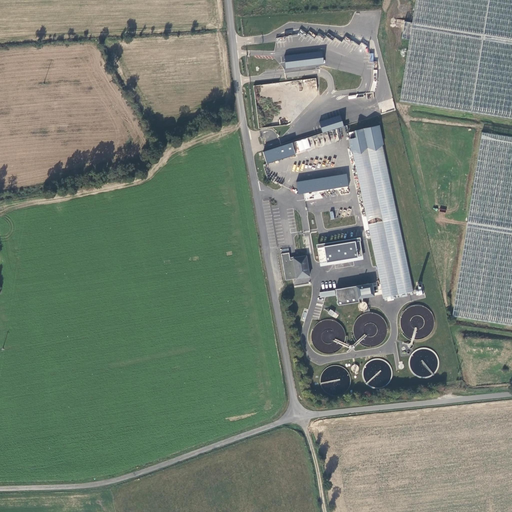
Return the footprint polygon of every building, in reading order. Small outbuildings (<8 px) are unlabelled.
[(511,0),(416,0),(413,24),(411,41),(401,101),(511,118),(511,0)] [(403,40),(411,41),(413,24),(406,22),(403,40)] [(350,53),(354,41),(344,37),(341,44),(347,47),(345,51),(350,53)] [(284,55),(285,68),(324,64),(323,52),(284,55)] [(319,121),(322,133),(344,126),(340,115),(319,121)] [(379,126),(356,131),(358,137),(351,138),(354,150),(354,151),(384,297),(414,291),(383,144),(379,126)] [(511,138),(482,134),(453,316),(511,325),(511,138)] [(263,150),(266,163),(296,156),(295,152),(310,148),(308,139),(263,150)] [(298,193),(348,187),(347,175),(296,181),(298,193)] [(360,238),(317,244),(320,266),(363,260),(360,238)] [(290,252),(282,253),(286,280),(310,276),(307,255),(294,257),(294,259),(293,259),(291,260),(290,252)] [(373,283),(336,289),(339,305),(360,301),(359,298),(375,295),(373,283)] [(319,292),(320,298),(336,295),(335,290),(319,292)] [(402,306),(401,336),(433,337),(433,307),(402,306)] [(336,319),(339,315),(330,309),(327,313),(336,319)] [(328,315),(307,336),(329,358),(343,343),(341,342),(348,335),(328,315)] [(412,352),(410,374),(418,374),(418,377),(435,378),(436,359),(425,358),(425,353),(417,353),(417,352),(412,352)] [(392,375),(391,365),(383,361),(382,362),(380,361),(381,359),(367,360),(362,369),(363,383),(373,388),(386,387),(392,375)] [(320,391),(346,395),(350,375),(345,374),(345,371),(324,367),(320,391)]
